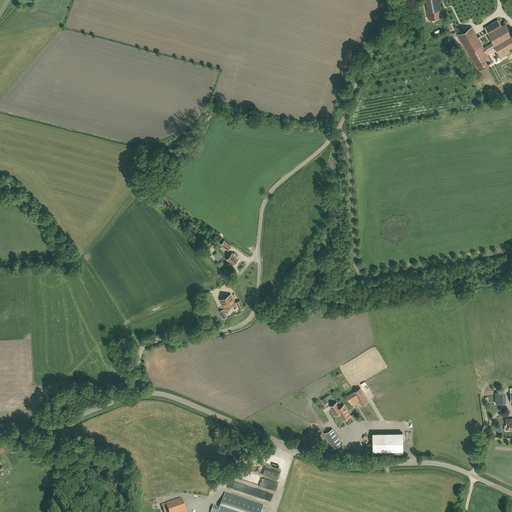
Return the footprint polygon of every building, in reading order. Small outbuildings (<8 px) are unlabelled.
[(425,0),(429,20),(442,17),(438,0),(425,0)] [(511,35),(502,18),(484,28),(501,57),(510,52),(508,48),(511,46),(511,35)] [(478,70),(492,62),(472,27),(458,35),(478,70)] [(230,246),(224,241),(222,244),(228,249),(230,246)] [(232,253),(227,259),(233,264),(238,258),(237,257),(238,255),(235,253),(234,254),(232,253)] [(229,295),(225,297),(230,306),(233,305),(234,308),(237,306),(232,297),(231,298),(229,295)] [(230,306),(225,297),(221,299),(223,302),(222,303),(226,312),(229,311),(227,308),(230,306)] [(359,401),(361,405),(368,401),(360,388),(347,396),(352,405),(359,401)] [(337,403),(330,406),(335,415),(339,413),(343,420),(350,416),(344,405),(340,408),(337,403)] [(325,433),(334,449),(341,444),(332,429),(325,433)] [(373,451),(385,451),(384,433),(372,433),(373,451)] [(16,439),(8,436),(6,442),(14,445),(16,439)] [(267,476),(279,481),(282,472),(270,468),(267,476)] [(275,490),(278,482),(254,475),(251,483),(275,490)] [(261,511),(263,507),(225,494),(218,511),(261,511)] [(186,511),(181,499),(166,504),(166,505),(162,507),(164,511),(186,511)]
